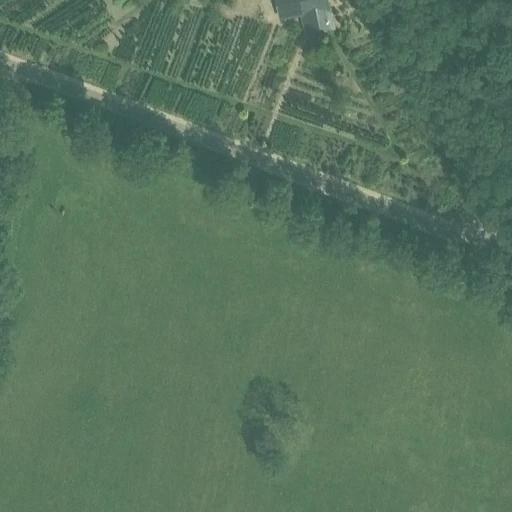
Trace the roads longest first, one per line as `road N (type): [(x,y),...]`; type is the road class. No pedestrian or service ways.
road 1 (unclassified): [(0,65),(511,258)]
road 2 (unclassified): [(511,228),(369,0)]
